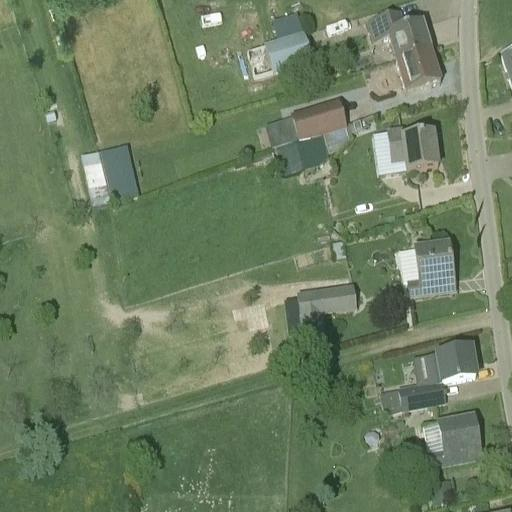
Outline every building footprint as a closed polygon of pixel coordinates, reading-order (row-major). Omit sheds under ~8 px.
[(422,28),(404,33),(399,18),(367,28),(373,47),(388,43),(396,68),(431,58),(422,28)] [(273,77),(311,66),(303,39),(265,50),(273,77)] [(511,93),(511,56),(500,60),(511,93)] [(405,98),(440,88),(431,58),(396,68),(405,98)] [(291,123),(292,126),(298,145),(344,131),(337,109),(291,123)] [(362,133),(360,125),(347,129),(350,137),(362,133)] [(298,145),(292,126),(277,130),(282,148),(282,149),(271,152),(272,153),(298,145)] [(432,139),(403,143),(402,133),(385,135),(390,170),(402,168),(403,177),(437,173),(432,139)] [(328,163),(323,140),(298,148),(298,151),(285,154),(290,178),(318,172),(328,163)] [(102,169),(112,208),(138,202),(126,153),(100,159),(102,169)] [(345,262),(342,246),(334,247),(337,264),(345,262)] [(408,303),(415,302),(435,299),(433,286),(452,284),(447,250),(412,255),(418,285),(406,287),(408,303)] [(296,299),(301,342),(324,338),(322,320),(355,315),(352,291),(296,299)] [(441,389),(455,387),(475,383),(469,354),(424,362),(428,390),(379,398),(382,420),(400,417),(445,409),(441,389)] [(427,475),(445,471),(465,468),(462,453),(476,450),(477,454),(478,454),(472,422),(436,429),(441,456),(425,459),(427,475)] [(452,504),(448,486),(427,490),(431,508),(452,504)]
